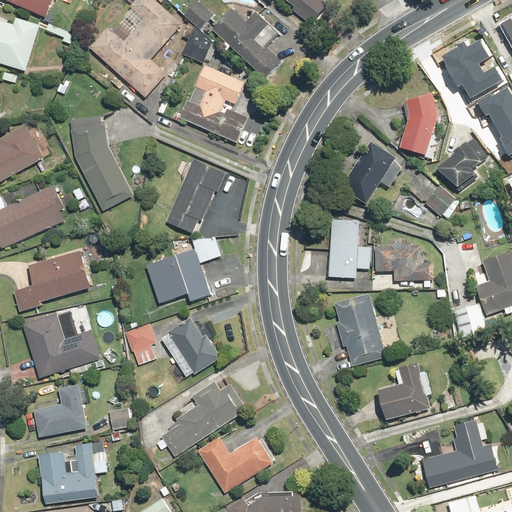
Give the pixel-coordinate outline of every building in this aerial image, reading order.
[(0,0),(48,21),(57,0),(0,0)] [(155,0),(138,0),(133,7),(135,9),(115,33),(109,28),(91,49),(150,99),(170,76),(154,62),(185,25),(155,0)] [(286,0),(295,8),(293,11),(313,29),(331,8),(321,0),(286,0)] [(199,3),(187,16),(203,31),(215,18),(199,3)] [(234,10),(215,31),(268,79),(284,62),(269,49),(280,36),(256,14),(248,22),(234,10)] [(9,20),(0,17),(0,66),(15,71),(14,75),(29,79),(45,27),(17,18),(14,26),(8,23),(9,20)] [(511,18),(500,25),(511,46),(511,18)] [(221,41),(196,31),(186,56),(211,66),(221,41)] [(79,38),(70,32),(65,42),(73,47),(79,38)] [(447,65),(445,66),(458,88),(463,85),(471,98),(501,80),(493,66),(483,72),(477,63),(488,56),(479,39),(466,47),(464,42),(442,56),(447,65)] [(248,83),(206,65),(183,118),(239,143),(249,119),(235,113),(248,83)] [(477,102),(485,116),(488,114),(501,137),(499,138),(509,156),(511,153),(511,98),(507,89),(494,97),(492,94),(477,102)] [(437,95),(409,100),(413,115),(403,150),(431,155),(442,118),(437,95)] [(74,121),(79,159),(105,212),(136,196),(111,148),(107,116),(74,121)] [(0,186),(57,157),(38,122),(1,141),(5,147),(0,149),(0,186)] [(490,159),(475,139),(459,151),(461,154),(438,171),(455,194),(480,175),(476,170),(490,159)] [(399,156),(373,141),(346,189),(370,202),(381,183),(393,189),(405,167),(396,162),(399,156)] [(204,221),(216,191),(221,193),(230,172),(195,158),(169,222),(196,233),(201,220),(204,221)] [(71,209),(61,183),(9,207),(2,194),(0,194),(0,240),(3,249),(66,224),(61,212),(71,209)] [(462,201),(443,186),(428,204),(446,220),(462,201)] [(89,198),(80,204),(86,215),(95,209),(89,198)] [(342,220),(334,220),(332,277),(360,278),(360,269),(371,270),(372,247),(361,246),(362,222),(351,222),(351,218),(342,218),(342,220)] [(197,249),(149,265),(162,304),(191,294),(194,303),(213,297),(201,264),(224,256),(217,234),(195,242),(197,249)] [(437,281),(437,264),(424,264),(425,247),(416,247),(416,244),(393,244),(393,247),(378,247),(377,271),(396,272),(396,280),(426,281),(426,290),(434,290),(434,281),(437,281)] [(511,252),(486,261),(493,280),(478,285),(489,316),(507,310),(509,314),(511,313),(511,252)] [(85,253),(31,267),(36,285),(15,291),(21,313),(44,307),(43,303),(94,290),(85,253)] [(369,294),(338,303),(343,321),(338,322),(345,346),(348,345),(355,366),(388,356),(369,294)] [(483,305),(457,311),(464,342),(490,336),(483,305)] [(80,336),(67,340),(60,315),(26,325),(42,379),(103,361),(91,317),(76,322),(80,336)] [(205,339),(193,319),(171,333),(172,335),(165,339),(190,379),(225,356),(212,335),(205,339)] [(152,325),(128,333),(135,353),(137,352),(141,365),(163,358),(152,325)] [(453,346),(435,350),(437,360),(455,356),(453,346)] [(404,384),(382,389),(390,421),(433,410),(430,397),(434,396),(428,373),(425,373),(422,362),(400,368),(404,384)] [(223,390),(218,383),(195,396),(201,405),(177,419),(180,423),(172,427),(174,431),(164,436),(166,438),(159,442),(164,451),(170,447),(175,456),(251,412),(234,384),(223,390)] [(65,406),(37,411),(41,436),(89,429),(82,385),(62,388),(65,406)] [(136,403),(111,407),(115,432),(140,427),(136,403)] [(461,451),(425,460),(432,488),(500,471),(493,444),(485,446),(478,420),(457,425),(460,438),(456,438),(459,449),(460,448),(461,451)] [(223,437),(200,451),(227,495),(278,464),(260,436),(233,453),(223,437)] [(67,453),(41,456),(47,505),(102,498),(99,475),(111,473),(107,442),(79,446),(81,459),(74,460),(76,472),(70,472),(67,453)] [(479,496),(452,504),(454,511),(511,511),(511,486),(507,487),(510,500),(482,507),(479,496)] [(304,511),(305,496),(296,497),(296,491),(262,493),(250,500),(247,495),(226,506),(229,511),(304,511)] [(173,511),(166,498),(142,511),(173,511)]
